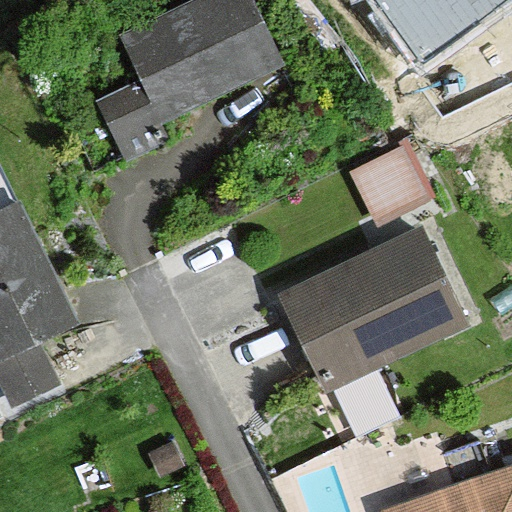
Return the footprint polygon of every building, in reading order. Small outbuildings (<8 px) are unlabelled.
[(283,76),(249,0),(196,0),(120,34),(141,82),(97,101),(126,168),(172,148),(163,128),(283,76)] [(511,0),(349,0),(350,3),(357,0),(372,0),(418,68),(511,6),(511,0)] [(433,203),(405,150),(349,179),(377,232),(433,203)] [(0,158),(0,207),(19,199),(0,158)] [(72,325),(20,204),(0,212),(0,396),(4,406),(53,385),(34,341),(72,325)] [(470,328),(426,232),(278,297),(321,394),(470,328)] [(178,471),(166,448),(146,459),(158,481),(178,471)] [(511,511),(511,467),(377,511),(511,511)]
